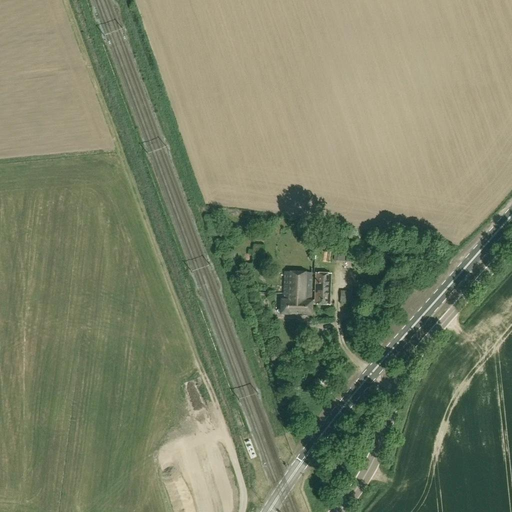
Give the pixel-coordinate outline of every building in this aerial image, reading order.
[(253,259),(263,260),(265,247),(255,246),(253,247),(252,257),(244,258),(245,270),(253,270),(253,259)] [(346,262),(346,251),(334,250),(334,261),(346,262)] [(311,274),(285,273),(284,301),(282,301),(281,315),(312,316),(312,305),(330,306),(331,275),(317,274),(316,302),(310,302),(311,274)] [(341,303),(351,304),(351,294),(341,293),(341,303)] [(218,448),(211,450),(214,463),(221,461),(218,448)] [(213,511),(208,493),(197,496),(201,511),(213,511)]
